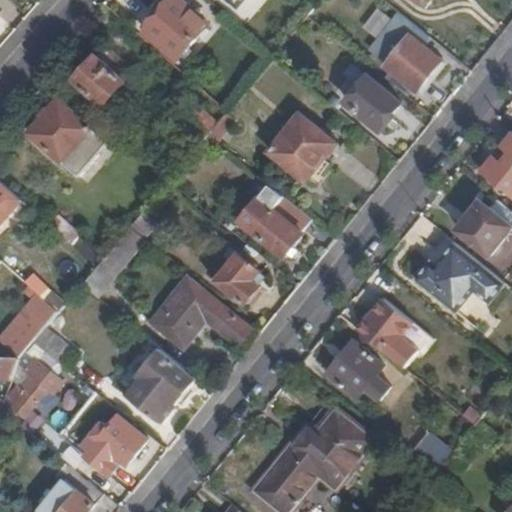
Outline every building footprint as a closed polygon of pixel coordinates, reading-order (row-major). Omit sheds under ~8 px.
[(180,61),(209,26),(179,0),(175,0),(148,33),(180,61)] [(438,67),(443,61),(413,36),(389,67),(419,92),(438,67)] [(136,72),(108,47),(77,83),(105,108),(128,83),(127,82),(136,72)] [(423,95),(442,70),(438,67),(419,92),(423,95)] [(394,114),(402,104),(370,77),(349,103),(375,125),(381,130),(394,114)] [(70,168),(100,135),(61,101),(31,135),(70,168)] [(194,106),(182,120),(192,129),(204,115),(194,106)] [(210,136),(219,124),(206,112),(204,115),(192,129),(189,132),(202,144),(210,136)] [(375,125),(373,127),(382,134),(397,116),(394,114),(381,130),(375,125)] [(308,182),(338,144),(303,116),(272,154),(308,182)] [(81,178),(111,144),(100,135),(70,168),(81,178)] [(202,144),(200,148),(207,154),(217,141),(210,136),(202,144)] [(511,140),(506,148),(507,148),(511,152),(511,156),(505,165),(498,159),(496,158),(483,173),(511,196),(511,140)] [(502,153),(498,159),(505,165),(511,156),(511,152),(507,148),(502,153)] [(0,180),(0,232),(25,202),(0,180)] [(304,233),(314,219),(272,186),(243,222),(287,258),(290,254),(295,248),(306,234),(304,233)] [(491,256),(511,231),(511,226),(484,203),(460,232),(491,256)] [(147,239),(132,228),(109,257),(123,268),(147,239)] [(457,245),(446,236),(434,252),(444,260),(457,245)] [(507,286),(457,245),(444,260),(446,262),(440,269),(432,263),(417,281),(458,314),(475,293),(491,306),(507,286)] [(295,258),(300,251),(295,248),(290,254),(295,258)] [(255,281),(263,272),(241,255),(230,269),(223,264),(215,274),(222,279),(219,283),(248,305),(263,287),(261,286),(255,281)] [(109,257),(100,268),(84,286),(99,297),(123,268),(109,257)] [(261,286),(269,277),(263,272),(255,281),(261,286)] [(168,305),(201,332),(209,322),(242,349),(255,331),(190,279),(168,305)] [(41,295),(3,341),(23,359),(25,356),(36,343),(48,329),(61,313),(41,295)] [(415,326),(387,301),(362,332),(408,370),(422,353),(405,339),(415,326)] [(186,350),(201,332),(168,305),(153,324),(186,350)] [(48,329),(36,343),(66,366),(78,352),(48,329)] [(386,366),(357,342),(330,374),(360,400),(368,390),(382,401),(392,388),(379,376),(386,366)] [(164,423),(200,379),(164,349),(128,394),(164,423)] [(23,359),(0,358),(0,379),(16,380),(23,359)] [(29,418),(52,389),(35,375),(24,389),(28,392),(19,403),(15,400),(12,405),(29,418)] [(364,450),(373,440),(328,403),(272,470),(272,474),(258,492),(282,511),(295,511),(299,508),(298,504),(322,476),(334,487),(345,473),(350,477),(368,453),(364,450)] [(470,408),(464,416),(477,427),(482,420),(483,419),(470,408)] [(130,466),(152,440),(122,416),(111,429),(105,424),(86,446),(93,452),(89,457),(112,475),(121,465),(113,459),(116,455),(124,461),(130,466)] [(477,427),(464,416),(459,423),(472,433),(477,427)] [(472,433),(471,434),(495,453),(506,440),(482,420),(477,427),(472,433)] [(432,431),(412,456),(437,477),(457,452),(432,431)] [(113,459),(121,465),(124,461),(116,455),(113,459)] [(93,511),(106,496),(68,465),(57,478),(65,485),(42,511),(93,511)]
